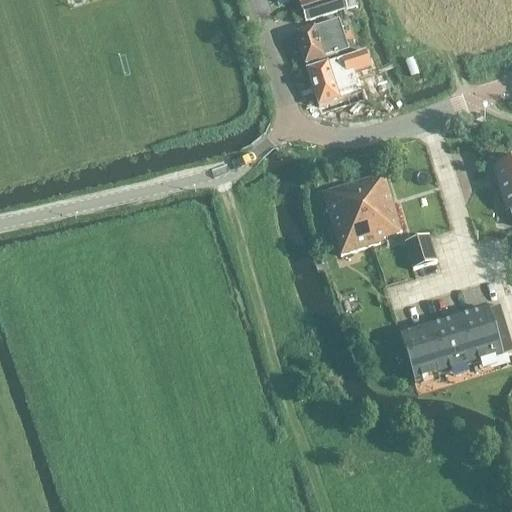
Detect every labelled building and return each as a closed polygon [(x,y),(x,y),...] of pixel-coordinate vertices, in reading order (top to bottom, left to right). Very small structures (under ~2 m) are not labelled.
[(296,0),(300,10),(301,10),(332,0),(296,0)] [(305,22),(354,7),(352,0),(332,0),(301,10),(305,22)] [(347,53),(337,22),(295,36),(305,67),(347,53)] [(365,52),(306,71),(318,108),(361,94),(354,75),(370,69),(365,52)] [(509,213),(511,221),(511,163),(492,170),(505,214),(509,213)] [(341,259),(381,247),(385,246),(384,243),(397,239),(380,179),(322,196),(338,249),(341,259)] [(433,265),(424,240),(405,246),(413,272),(433,265)] [(511,347),(499,308),(488,312),(502,357),(511,354),(511,347)] [(502,358),(502,357),(488,312),(487,310),(458,320),(473,367),(487,362),(502,358)] [(473,367),(458,320),(428,329),(443,376),(473,367)] [(443,376),(428,329),(399,338),(414,386),(443,376)]
